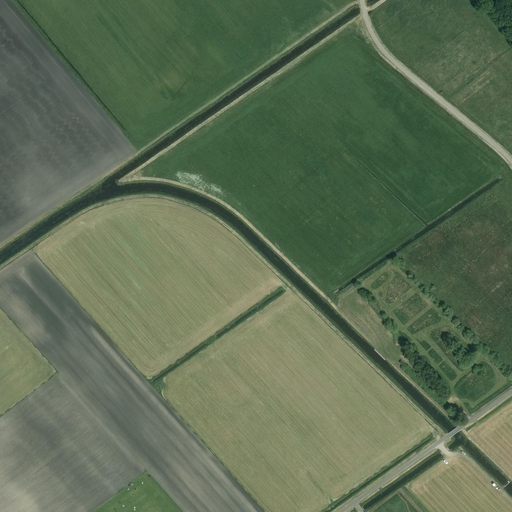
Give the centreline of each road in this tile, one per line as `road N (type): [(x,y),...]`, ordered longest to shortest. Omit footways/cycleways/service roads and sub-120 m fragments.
road 1 (track): [(0,266),(104,202),(156,196),(201,209),(245,241),(442,439)]
road 2 (track): [(0,246),(358,0)]
road 3 (unclassified): [(511,163),(383,50),(361,0)]
road 4 (unclassified): [(341,511),(511,390)]
